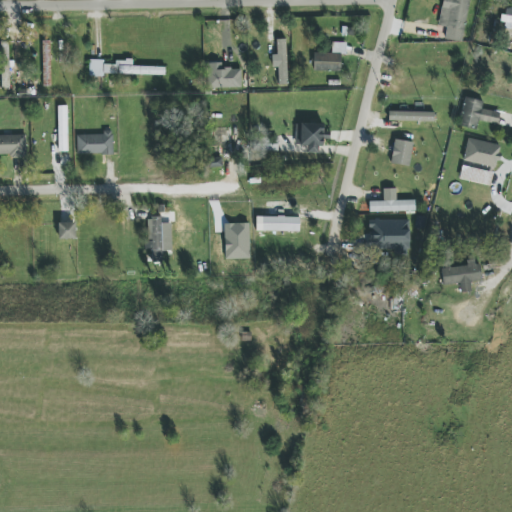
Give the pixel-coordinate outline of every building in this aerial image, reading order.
[(445,40),(463,42),(469,0),(442,0),(439,26),(447,28),(445,40)] [(276,39),(277,55),(272,55),(272,68),(278,68),(278,85),(287,85),(286,39),(276,39)] [(51,41),(42,41),(43,86),(51,86),(51,41)] [(9,42),(0,42),(0,54),(1,87),(10,87),(9,42)] [(332,54),(314,53),(313,71),(340,71),(340,54),(346,54),(347,43),(332,42),(332,54)] [(165,75),(165,67),(132,66),(133,61),(89,60),(89,77),(103,77),(103,74),(165,75)] [(241,88),(241,69),(222,69),(222,62),(206,63),(207,89),(241,88)] [(483,102),(466,98),(459,126),(476,130),(478,121),(498,125),(501,113),(481,109),(483,102)] [(68,152),(67,107),(58,107),(58,152),(68,152)] [(434,122),(434,112),(389,111),(389,121),(434,122)] [(295,146),(307,146),(307,153),(322,153),(322,138),(323,138),(324,124),(295,123),(295,146)] [(77,155),(113,154),(112,131),(104,131),(104,135),(76,135),(77,155)] [(0,156),(26,156),(25,135),(0,135),(0,156)] [(278,151),(278,137),(253,138),(254,152),(278,151)] [(496,168),(501,146),(469,138),(463,161),(496,168)] [(390,163),(408,167),(413,143),(395,139),(390,163)] [(219,158),(207,159),(208,168),(220,167),(219,158)] [(493,173),(462,166),(459,179),(490,186),(493,173)] [(369,202),(369,212),(415,211),(415,200),(396,201),(396,189),(383,189),(383,201),(369,202)] [(242,230),(243,205),(221,205),(220,230),(242,230)] [(172,251),(171,224),(162,224),(161,217),(147,217),(148,250),(152,250),(152,260),(162,260),(162,251),(172,251)] [(261,231),(299,232),(299,218),(261,217),(261,231)] [(410,220),(369,220),(368,250),(409,251),(410,220)] [(76,223),(58,223),(58,239),(75,240),(76,223)] [(471,292),(471,282),(481,281),(480,262),(466,262),(467,267),(442,268),(443,285),(459,284),(460,293),(471,292)]
